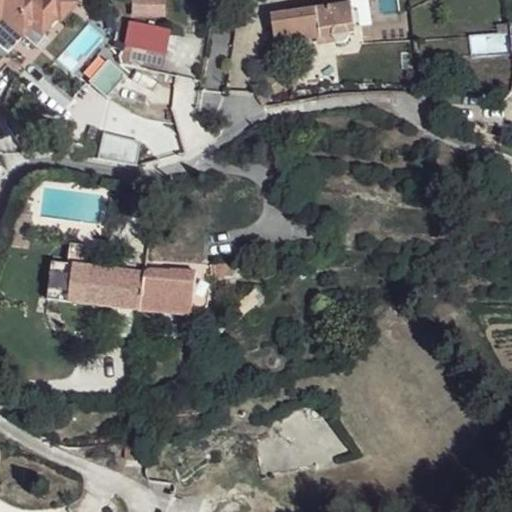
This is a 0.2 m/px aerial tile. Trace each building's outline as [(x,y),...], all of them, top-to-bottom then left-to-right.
[(60,21),(75,4),(70,0),(0,0),(0,61),(24,35),(37,47),(45,38),(41,34),(56,17),(60,21)] [(134,0),(134,16),(161,17),(161,0),(134,0)] [(352,5),(351,0),(323,0),(324,9),(328,9),(352,5)] [(328,9),(333,40),(336,43),(341,45),(347,43),(350,37),(357,37),(355,29),(372,27),(368,0),(351,0),(352,5),(328,9)] [(333,40),(328,9),(324,9),(272,16),(276,48),(333,40)] [(128,25),(123,48),(164,56),(168,33),(128,25)] [(478,77),(459,76),(458,92),(477,93),(478,77)] [(88,116),(108,123),(112,108),(93,102),(88,116)] [(176,131),(141,122),(136,140),(171,150),(176,131)] [(32,216),(20,213),(11,246),(29,248),(32,216)] [(64,300),(85,303),(142,310),(145,275),(90,268),(92,248),(71,245),(64,300)] [(234,264),(215,267),(216,276),(216,278),(236,275),(234,264)] [(142,310),(193,316),(193,311),(197,275),(173,273),(166,273),(156,273),(145,275),(142,310)] [(209,276),(197,275),(193,311),(203,312),(209,309),(211,292),(208,287),(209,277),(209,276)] [(255,291),(237,307),(245,316),(260,301),(259,296),(255,291)] [(379,341),(392,355),(414,334),(401,321),(379,341)] [(148,453),(127,453),(128,464),(148,464),(148,453)]
